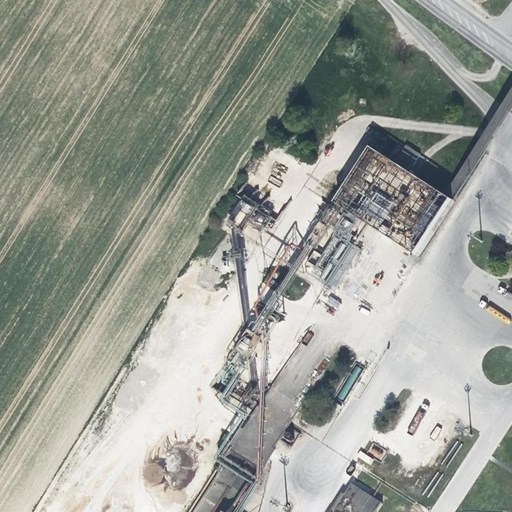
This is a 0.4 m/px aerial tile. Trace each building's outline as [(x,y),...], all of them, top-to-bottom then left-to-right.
[(374,149),(338,206),(419,258),(456,202),(374,149)] [(238,224),(251,208),(241,200),(228,216),(238,224)] [(328,297),(326,303),(338,307),(340,300),(328,297)] [(309,344),(313,333),(306,331),(303,341),(309,344)] [(287,433),(290,440),(298,437),(296,430),(287,433)] [(373,443),(368,451),(381,460),(386,451),(373,443)] [(373,511),(380,501),(352,483),(334,511),(373,511)]
